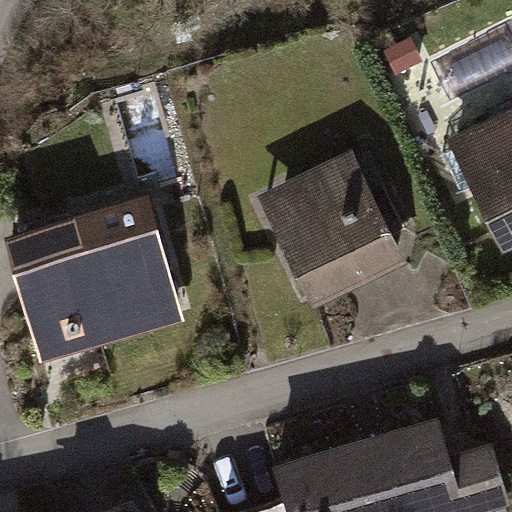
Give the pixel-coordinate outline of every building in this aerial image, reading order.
[(504,251),(511,246),(511,111),(450,143),(504,251)] [(314,306),(406,263),(353,152),(262,195),(314,306)] [(43,357),(186,317),(151,194),(8,233),(43,357)] [(290,511),(490,511),(508,507),(490,443),(451,455),(439,416),(276,464),(290,511)] [(122,511),(119,500),(76,511),(122,511)]
